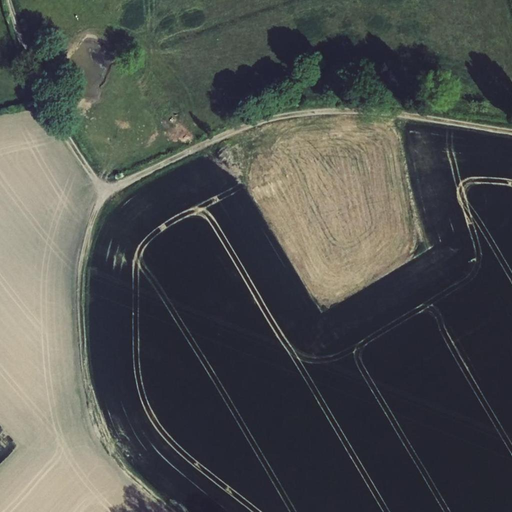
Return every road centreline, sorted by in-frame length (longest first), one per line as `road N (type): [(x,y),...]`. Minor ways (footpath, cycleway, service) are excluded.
road 1 (track): [(511,128),(311,108),(225,132),(104,193),(37,72),(11,0)]
road 2 (track): [(162,511),(98,457),(76,318),(83,248),(104,193)]
